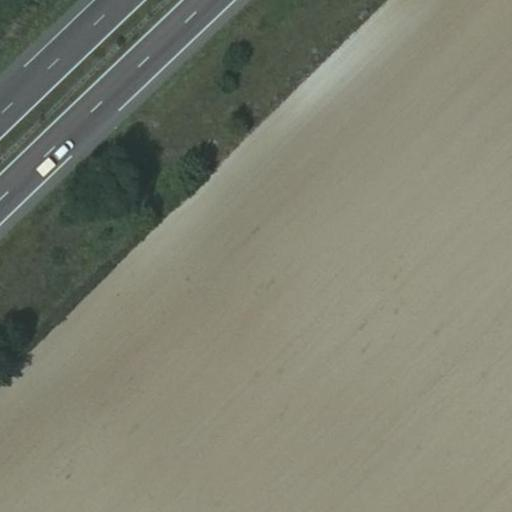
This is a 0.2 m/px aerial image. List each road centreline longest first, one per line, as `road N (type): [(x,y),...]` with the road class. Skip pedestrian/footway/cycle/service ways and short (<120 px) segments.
road 1 (motorway): [(0,197),(206,0)]
road 2 (motorway): [(105,0),(0,102)]
